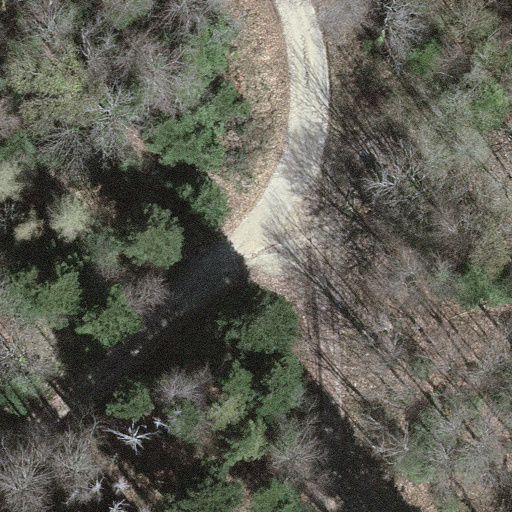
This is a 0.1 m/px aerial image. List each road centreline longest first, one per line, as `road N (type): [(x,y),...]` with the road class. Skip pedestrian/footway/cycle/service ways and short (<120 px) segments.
road 1 (track): [(313,219),(205,283),(90,384),(0,449)]
road 2 (track): [(324,511),(313,219)]
road 3 (track): [(313,219),(321,116),(304,0)]
